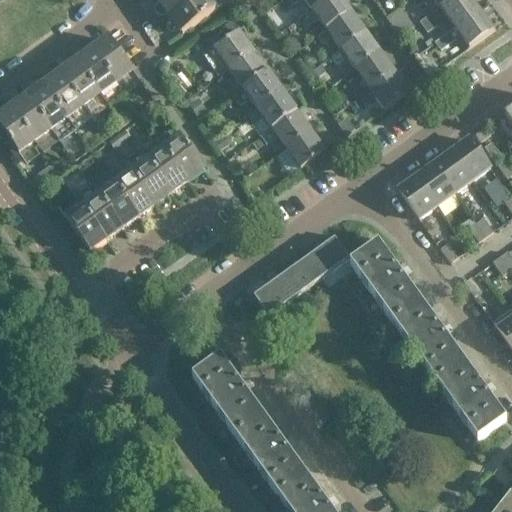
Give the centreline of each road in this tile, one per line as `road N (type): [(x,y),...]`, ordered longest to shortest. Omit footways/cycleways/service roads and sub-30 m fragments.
road 1 (residential): [(358,511),(208,299)]
road 2 (residential): [(511,381),(365,183)]
road 3 (residential): [(129,356),(0,177)]
road 4 (residential): [(208,299),(365,183)]
road 5 (residential): [(237,511),(129,356)]
road 6 (residential): [(365,183),(511,76)]
road 7 (residential): [(0,96),(118,7),(113,0)]
